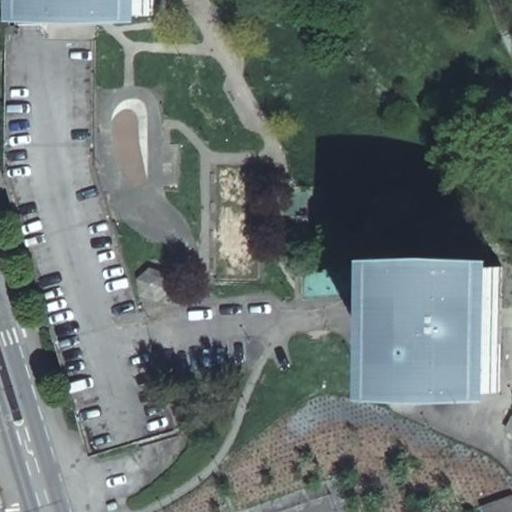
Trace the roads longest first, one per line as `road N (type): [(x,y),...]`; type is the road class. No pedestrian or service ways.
road 1 (unknown): [(39,0),(43,89),(97,313),(110,320),(324,300)]
road 2 (secondary): [(46,511),(0,359)]
